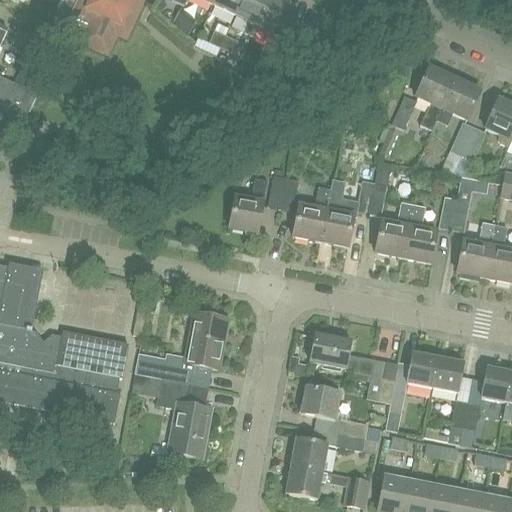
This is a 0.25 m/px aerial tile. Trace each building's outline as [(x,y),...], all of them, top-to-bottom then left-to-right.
[(127,40),(144,0),(79,0),(64,33),(109,54),(118,35),(127,40)] [(237,15),(243,0),(216,0),(214,5),(237,15)] [(260,26),(271,0),(243,0),(237,15),(260,26)] [(296,8),(277,0),(271,0),(260,26),(283,36),(277,48),(290,54),(300,33),(287,27),(296,8)] [(221,50),(227,38),(215,32),(209,45),(221,50)] [(239,43),(227,38),(221,50),(233,55),(239,43)] [(42,70),(51,49),(33,41),(24,61),(42,70)] [(32,92),(42,70),(24,61),(14,84),(32,92)] [(437,122),(456,81),(430,69),(417,98),(431,104),(420,127),(432,133),(437,122)] [(39,95),(32,92),(14,84),(0,77),(0,148),(10,154),(28,118),(30,114),(38,98),(39,95)] [(481,93),(456,81),(437,122),(448,127),(454,116),(468,122),(481,93)] [(49,104),(38,98),(30,114),(42,119),(49,104)] [(404,98),(392,127),(404,132),(416,103),(404,98)] [(511,142),(511,141),(511,106),(500,101),(486,131),(500,137),(497,142),(499,146),(507,150),(511,142)] [(462,159),(475,130),(463,125),(450,154),(461,159),(462,159)] [(380,144),(384,145),(380,154),(389,157),(398,135),(396,134),(398,130),(388,126),(380,144)] [(486,135),(475,130),(462,159),(473,164),(486,135)] [(456,171),(461,159),(450,154),(439,175),(453,178),(456,171)] [(358,219),(359,215),(369,216),(379,164),(374,185),(362,183),(358,203),(343,200),(344,193),(332,191),(322,244),(349,249),(355,219),(358,219)] [(391,166),(379,164),(369,216),(381,219),(391,166)] [(281,211),(287,180),(285,180),(286,173),(275,171),(274,178),(267,209),(281,211)] [(511,174),(505,173),(502,186),(511,187),(511,174)] [(461,179),(461,180),(462,180),(452,233),(464,235),(472,191),(481,190),(482,182),(461,179)] [(258,235),(269,183),(256,180),(252,201),(236,198),(230,230),(258,235)] [(299,183),(287,180),(281,211),(293,213),(299,183)] [(462,180),(461,180),(457,201),(445,199),(439,230),(452,233),(462,180)] [(511,202),(511,187),(502,186),(500,200),(511,202)] [(322,244),(332,191),(320,188),(316,210),(301,207),(294,239),(322,244)] [(376,255),(403,260),(414,207),(402,205),(398,226),(383,223),(376,255)] [(422,230),(426,209),(414,207),(403,260),(432,266),(438,234),(422,230)] [(485,281),(495,228),(494,228),(495,222),(486,221),(485,226),(484,226),(480,246),(464,243),(458,275),(460,276),(459,279),(471,282),(472,278),(485,281)] [(508,230),(495,228),(485,281),(511,285),(511,252),(504,250),(508,230)] [(0,402),(115,425),(121,395),(117,395),(119,382),(122,382),(128,348),(62,334),(61,339),(52,338),(44,344),(36,333),(32,333),(44,272),(10,265),(9,269),(0,266),(0,402)] [(150,304),(140,302),(135,326),(145,328),(150,304)] [(167,354),(163,376),(141,372),(140,377),(190,386),(193,366),(218,371),(227,320),(195,314),(187,358),(167,354)] [(391,406),(399,364),(398,364),(398,367),(349,357),(351,343),(316,336),(310,364),(345,371),(345,373),(370,378),(366,401),(391,406)] [(408,386),(433,390),(439,360),(412,355),(410,367),(399,364),(391,406),(389,417),(401,419),(408,386)] [(464,365),(439,360),(433,390),(457,395),(461,379),(464,365)] [(506,405),(511,375),(511,374),(487,370),(481,400),(506,405)] [(186,405),(190,386),(140,377),(138,392),(159,396),(157,407),(177,410),(169,454),(202,460),(211,410),(186,405)] [(300,415),(334,422),(340,395),(306,388),(300,415)] [(463,431),(467,406),(456,404),(451,428),(448,439),(438,437),(439,434),(426,431),(424,441),(436,444),(460,448),(463,431)] [(480,409),(467,406),(463,431),(475,433),(480,409)] [(380,432),(368,430),(368,427),(340,422),(337,436),(377,444),(380,432)] [(375,456),(377,444),(337,436),(335,448),(375,456)] [(390,451),(407,454),(408,443),(392,439),(390,451)] [(296,440),(290,468),(323,474),(328,446),(296,440)] [(440,460),(442,449),(426,446),(425,457),(440,460)] [(457,452),(442,449),(440,460),(456,463),(457,452)] [(490,470),(492,459),(476,455),(474,467),(490,470)] [(507,462),(492,459),(490,470),(505,473),(507,462)] [(318,500),(323,475),(323,474),(290,468),(285,494),(318,500)] [(403,511),(409,484),(384,479),(377,511),(403,511)] [(364,511),(370,485),(349,480),(344,508),(361,511),(364,511)] [(429,511),(434,489),(409,484),(403,511),(429,511)] [(455,511),(459,494),(434,489),(429,511),(455,511)] [(481,511),(484,499),(459,494),(455,511),(481,511)] [(507,511),(509,504),(484,499),(481,511),(507,511)]
